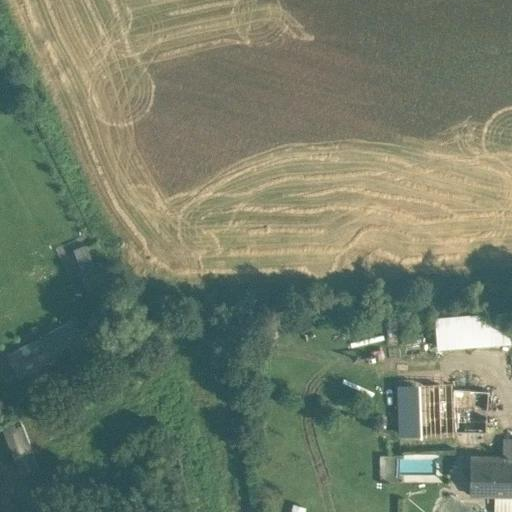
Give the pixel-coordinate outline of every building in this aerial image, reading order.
[(87,243),(74,249),(91,289),(104,284),(87,243)] [(506,312),(437,317),(440,346),(509,339),(506,312)] [(73,322),(39,339),(50,362),(85,346),(73,322)] [(39,339),(6,355),(17,378),(50,362),(39,339)] [(452,434),(454,445),(482,444),(482,432),(486,433),(489,382),(451,383),(452,434)] [(451,383),(397,384),(400,436),(452,434),(451,383)] [(23,425),(5,431),(14,457),(32,450),(23,425)] [(511,440),(503,440),(503,456),(511,456),(511,440)] [(382,453),(381,466),(397,466),(397,453),(382,453)] [(511,456),(503,456),(470,456),(470,494),(511,494),(511,456)] [(14,511),(8,496),(0,499),(0,511),(14,511)] [(292,502),(288,511),(303,511),(306,507),(292,502)]
